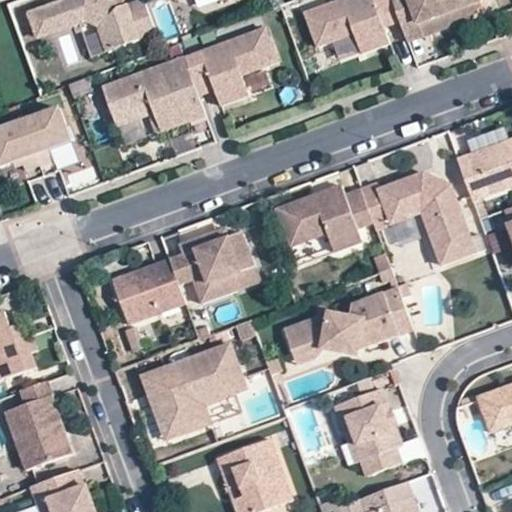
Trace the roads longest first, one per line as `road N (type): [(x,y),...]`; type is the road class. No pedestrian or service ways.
road 1 (residential): [(55,240),(511,71)]
road 2 (residential): [(55,240),(150,511)]
road 3 (residential): [(466,511),(435,406),(460,366),(511,342)]
